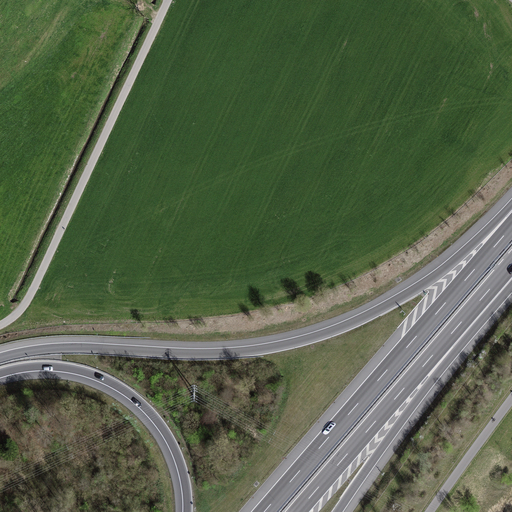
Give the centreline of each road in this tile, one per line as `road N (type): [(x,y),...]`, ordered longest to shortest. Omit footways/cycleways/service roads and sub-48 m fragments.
road 1 (motorway): [(511,209),(439,272),(320,334),(222,352),(66,346),(0,356)]
road 2 (motorway): [(511,225),(263,511)]
road 3 (unclassified): [(0,324),(25,305),(168,0)]
road 4 (motorway): [(298,511),(482,298)]
road 5 (motorway): [(0,375),(65,369),(136,401),(174,453),(185,511)]
road 6 (motorway): [(339,511),(482,298)]
road 7 (track): [(428,511),(511,400)]
